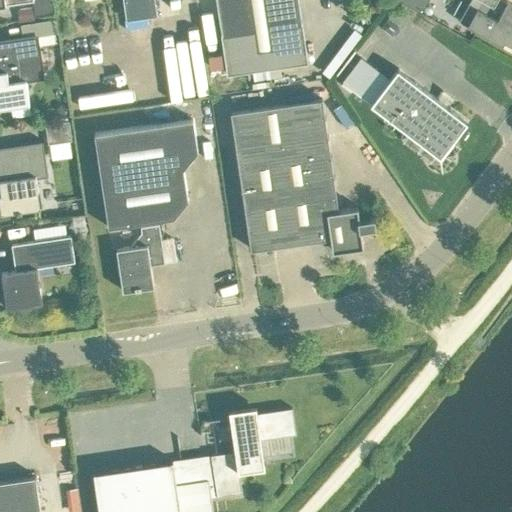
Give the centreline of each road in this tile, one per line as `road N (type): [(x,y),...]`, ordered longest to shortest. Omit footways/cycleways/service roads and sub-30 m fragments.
road 1 (tertiary): [(0,362),(150,347),(195,329),(301,319),(367,302),(436,254),(511,157)]
road 2 (track): [(305,511),(511,264)]
